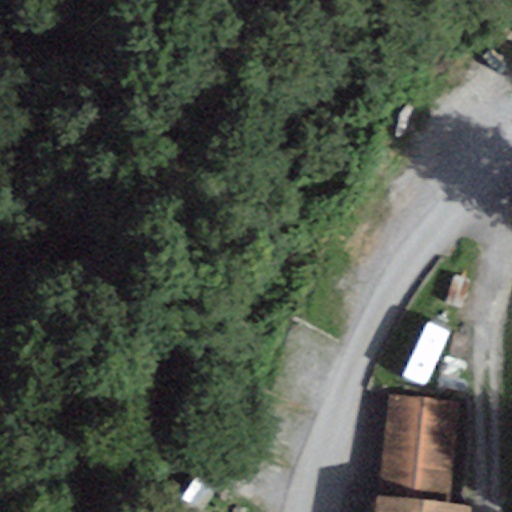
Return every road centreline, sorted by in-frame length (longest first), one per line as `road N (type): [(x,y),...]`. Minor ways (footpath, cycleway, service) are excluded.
road 1 (track): [(511,148),(377,319)]
road 2 (unclassified): [(377,319),(320,455),(308,511)]
